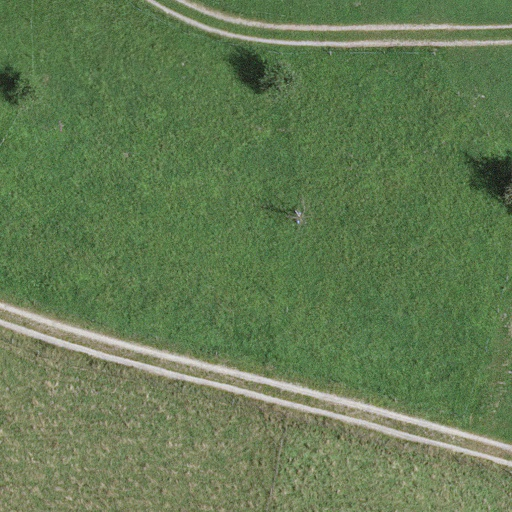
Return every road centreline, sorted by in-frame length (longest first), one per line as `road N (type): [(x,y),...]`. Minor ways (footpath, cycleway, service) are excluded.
road 1 (track): [(511,460),(0,315)]
road 2 (track): [(164,0),(262,31),(511,33)]
